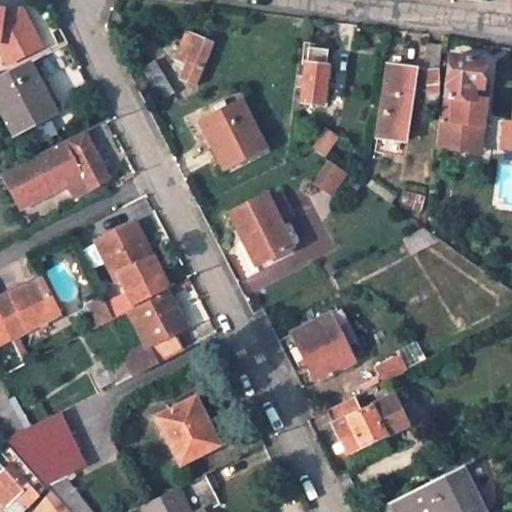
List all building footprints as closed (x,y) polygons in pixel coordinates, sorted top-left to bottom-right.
[(44,51),(26,8),(0,5),(0,59),(3,66),(7,66),(44,51)] [(215,44),(186,32),(180,47),(177,55),(175,58),(187,63),(180,80),(197,87),(215,44)] [(441,44),(429,43),(423,69),(438,68),(441,44)] [(299,102),(322,106),(328,50),(309,48),(307,63),(305,63),(303,78),(298,77),(297,88),(301,89),(299,102)] [(483,115),(486,91),(480,86),(484,60),(450,56),(441,120),(437,120),(434,147),(465,151),(468,124),(469,114),(483,115)] [(175,93),(156,59),(142,67),(148,77),(161,100),(175,93)] [(375,137),(405,142),(416,68),(386,63),(375,137)] [(30,65),(0,79),(0,105),(15,133),(55,113),(30,65)] [(426,74),(428,93),(438,92),(439,71),(426,74)] [(148,77),(140,82),(154,106),(161,100),(148,77)] [(428,93),(428,105),(437,104),(438,92),(428,93)] [(242,99),(200,121),(225,170),(267,147),(242,99)] [(478,153),(483,115),(469,114),(468,124),(465,151),(478,153)] [(108,181),(84,134),(3,175),(17,202),(45,188),(48,195),(67,185),(74,199),(108,181)] [(13,151),(0,155),(0,165),(15,160),(13,151)] [(343,170),(331,161),(315,183),(328,192),(343,170)] [(348,173),(343,170),(328,192),(332,195),(348,173)] [(45,188),(17,202),(20,209),(48,195),(45,188)] [(407,192),(403,208),(420,214),(425,197),(407,192)] [(279,194),(267,200),(278,222),(290,216),(279,194)] [(256,265),(291,247),(280,226),(278,222),(267,200),(264,195),(229,214),(256,265)] [(289,221),(280,226),(291,247),(300,243),(289,221)] [(151,260),(132,222),(95,242),(113,278),(119,275),(131,298),(121,303),(122,306),(125,312),(169,289),(153,259),(151,260)] [(423,228),(401,239),(409,255),(438,239),(423,228)] [(12,338),(59,312),(40,278),(11,293),(9,291),(0,295),(0,317),(7,330),(12,338)] [(184,351),(176,333),(187,327),(169,293),(131,313),(148,343),(150,347),(131,357),(138,373),(184,351)] [(122,306),(111,312),(115,318),(125,312),(122,306)] [(356,340),(341,309),(293,334),(298,346),(292,350),(297,363),(305,358),(316,381),(355,362),(346,345),(356,340)] [(84,326),(87,332),(115,318),(111,312),(84,326)] [(129,354),(131,357),(150,347),(148,343),(129,354)] [(401,357),(376,369),(382,383),(407,371),(401,357)] [(126,362),(107,371),(112,382),(131,372),(126,362)] [(347,455),(387,436),(411,424),(394,392),(369,406),(361,410),(355,397),(326,412),(347,455)] [(0,414),(13,409),(4,393),(0,394),(0,414)] [(369,406),(362,393),(355,397),(361,410),(369,406)] [(220,446),(227,442),(203,396),(197,399),(220,446)] [(197,399),(158,419),(181,466),(220,446),(197,399)] [(13,409),(0,414),(0,432),(6,439),(24,430),(13,409)] [(82,468),(56,414),(24,430),(6,439),(7,440),(46,485),(82,468)] [(47,488),(11,448),(0,457),(9,468),(11,466),(38,497),(47,488)] [(467,464),(393,502),(398,511),(485,511),(490,508),(467,464)] [(9,468),(0,476),(0,499),(2,502),(1,503),(6,508),(17,497),(27,509),(38,497),(11,466),(9,468)] [(207,475),(179,488),(141,507),(143,511),(208,511),(222,505),(207,475)] [(88,511),(61,481),(51,490),(69,511),(88,511)] [(69,511),(51,490),(34,511),(69,511)]
